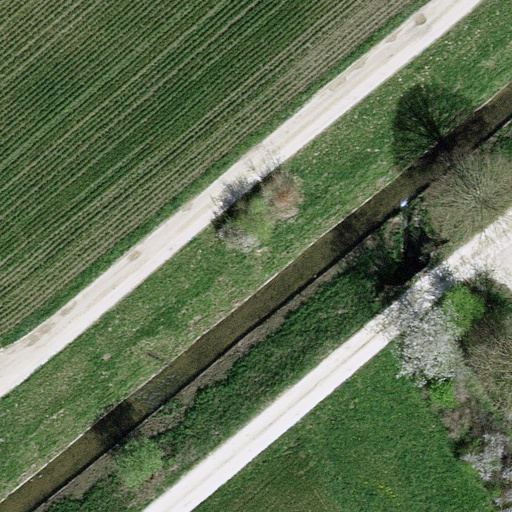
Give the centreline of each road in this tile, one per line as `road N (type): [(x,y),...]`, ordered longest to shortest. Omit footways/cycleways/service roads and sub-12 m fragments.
road 1 (track): [(448,0),(0,357)]
road 2 (track): [(511,233),(172,511)]
